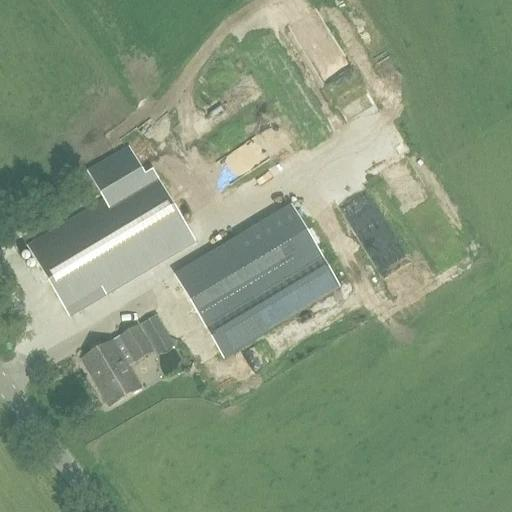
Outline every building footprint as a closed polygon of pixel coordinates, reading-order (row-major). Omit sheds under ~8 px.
[(276,113),(287,131),(316,112),(305,94),(276,113)] [(172,131),(185,145),(199,132),(186,118),(172,131)] [(255,165),(272,155),(259,133),(242,143),(255,165)] [(70,317),(194,243),(152,173),(28,248),(70,317)] [(365,218),(389,206),(379,187),(356,198),(365,218)] [(266,331),(340,287),(313,242),(253,278),(255,281),(241,289),(219,252),(175,278),(224,359),(267,333),(266,331)] [(333,304),(285,323),(291,339),(339,320),(333,304)] [(143,319),(163,347),(178,337),(158,308),(143,319)] [(83,360),(110,407),(140,389),(127,366),(134,361),(135,363),(152,353),(138,328),(121,338),(128,349),(120,354),(113,342),(83,360)]
